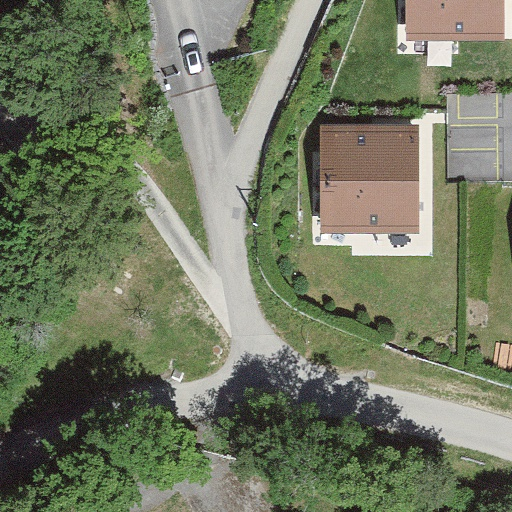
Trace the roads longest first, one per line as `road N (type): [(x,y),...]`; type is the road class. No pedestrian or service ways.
road 1 (residential): [(281,388),(247,332),(223,192),(314,0)]
road 2 (residential): [(281,388),(117,421),(51,442),(0,470)]
road 3 (residential): [(511,442),(281,388)]
